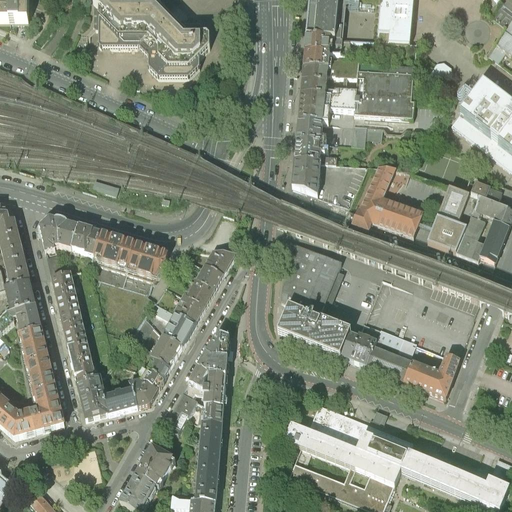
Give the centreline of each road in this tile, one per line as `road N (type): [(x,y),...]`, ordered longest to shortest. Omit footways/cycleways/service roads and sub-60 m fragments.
road 1 (residential): [(29,195),(25,222),(79,439)]
road 2 (primary): [(227,152),(0,54)]
road 3 (primary): [(29,195),(177,234),(199,220),(220,170)]
road 4 (secondary): [(259,272),(272,53)]
road 5 (residential): [(259,272),(241,272),(152,423)]
road 6 (secondary): [(447,426),(272,359)]
road 7 (residential): [(511,257),(447,426)]
road 8 (unclassified): [(238,511),(251,404),(272,359)]
